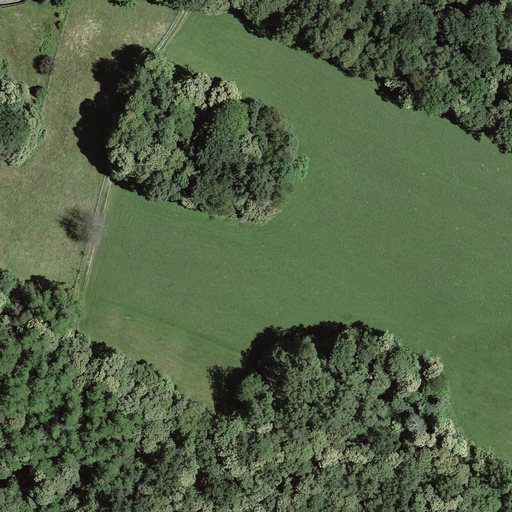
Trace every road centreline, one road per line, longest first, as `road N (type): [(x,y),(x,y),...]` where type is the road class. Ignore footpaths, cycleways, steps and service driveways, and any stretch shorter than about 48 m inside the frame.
road 1 (track): [(0,327),(28,321),(68,329),(511,511)]
road 2 (track): [(511,136),(274,21),(210,0)]
